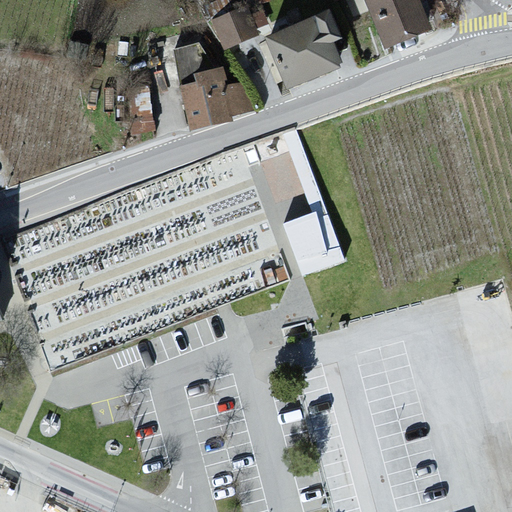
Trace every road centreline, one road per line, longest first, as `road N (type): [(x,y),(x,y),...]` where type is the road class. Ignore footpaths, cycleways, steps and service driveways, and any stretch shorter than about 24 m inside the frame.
road 1 (tertiary): [(0,220),(511,47)]
road 2 (residential): [(0,462),(114,511)]
